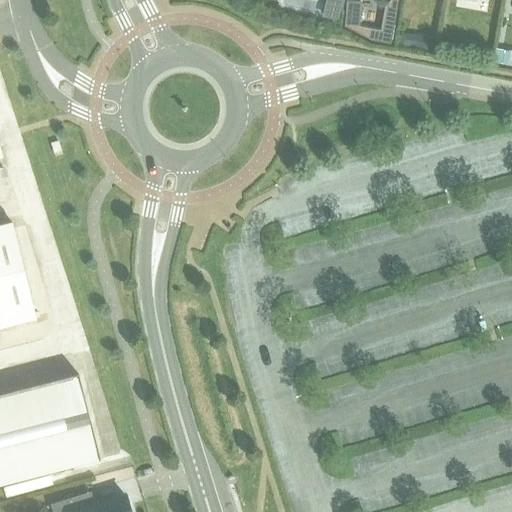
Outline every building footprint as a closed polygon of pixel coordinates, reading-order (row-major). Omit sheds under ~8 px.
[(348,0),(346,0),(345,23),(358,25),(361,2),(348,0)] [(389,0),(385,5),(381,29),(392,31),(397,0),(389,0)] [(415,35),(413,48),(429,50),(431,38),(415,35)] [(283,153),(267,157),(269,166),(285,163),(283,153)] [(11,222),(0,224),(0,327),(36,319),(11,222)] [(78,375),(0,394),(0,484),(99,460),(78,375)] [(88,492),(49,505),(51,511),(128,511),(123,496),(92,506),(88,492)]
